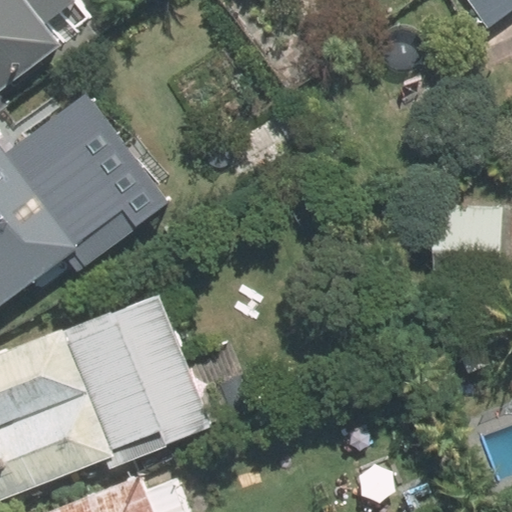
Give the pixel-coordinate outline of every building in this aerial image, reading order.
[(0,0),(0,101),(84,45),(61,11),(77,0),(0,0)] [(511,0),(477,0),(494,24),(511,10),(511,0)] [(0,315),(83,255),(89,262),(138,227),(91,162),(56,187),(2,112),(0,113),(0,315)] [(511,198),(438,196),(436,243),(511,245),(511,198)] [(175,288),(0,353),(0,498),(116,455),(119,463),(250,414),(226,349),(201,358),(175,288)] [(163,462),(41,511),(204,511),(188,473),(171,480),(163,462)]
